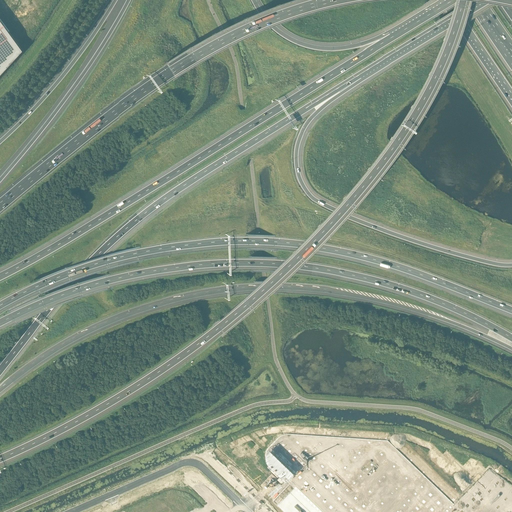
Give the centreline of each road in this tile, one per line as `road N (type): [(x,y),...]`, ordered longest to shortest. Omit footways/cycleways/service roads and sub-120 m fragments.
road 1 (motorway): [(0,455),(155,370),(274,277),(404,128),(462,0)]
road 2 (motorway): [(0,389),(59,345),(123,314),(257,287),(381,301),(511,349)]
road 3 (motorway): [(0,322),(105,281),(251,263),(309,267),(411,291),(511,338)]
road 4 (motorway): [(0,304),(117,257),(273,242),(374,260),(511,310)]
road 5 (motorway): [(0,370),(134,221),(359,77)]
road 6 (motorway): [(391,38),(0,276)]
road 7 (motorway): [(325,0),(195,56),(0,203)]
road 8 (motorway): [(511,264),(403,237),(331,209),(304,188),(296,168),(302,131),(359,77)]
road 9 (motorway): [(126,0),(73,87),(0,180)]
road 10 (motorway): [(114,0),(52,87),(0,141)]
road 11 (motorway): [(391,38),(317,51),(284,38),(253,0)]
road 12 (motorway): [(359,77),(485,0)]
road 13 (unclassified): [(194,463),(72,511)]
